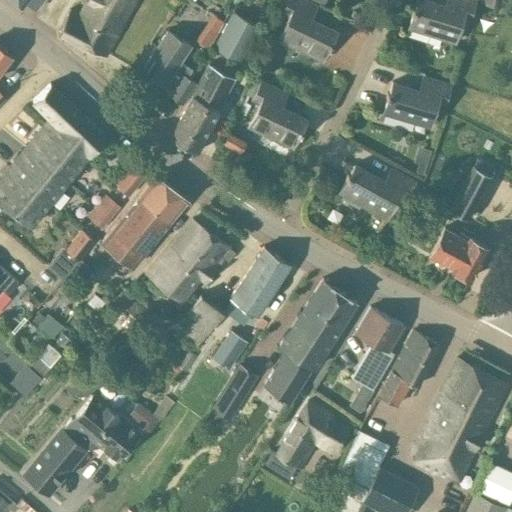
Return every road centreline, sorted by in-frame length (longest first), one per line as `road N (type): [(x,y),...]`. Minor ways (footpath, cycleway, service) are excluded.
road 1 (tertiary): [(278,232),(55,61)]
road 2 (tertiary): [(511,355),(278,232)]
road 3 (residential): [(278,232),(395,0)]
